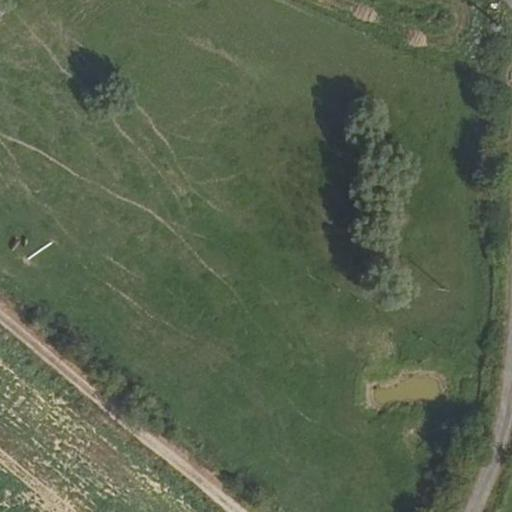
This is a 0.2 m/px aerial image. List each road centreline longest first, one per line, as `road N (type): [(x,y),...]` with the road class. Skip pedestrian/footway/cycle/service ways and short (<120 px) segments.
road 1 (unclassified): [(0,312),(245,511)]
road 2 (unclassified): [(511,375),(491,467),(470,511)]
